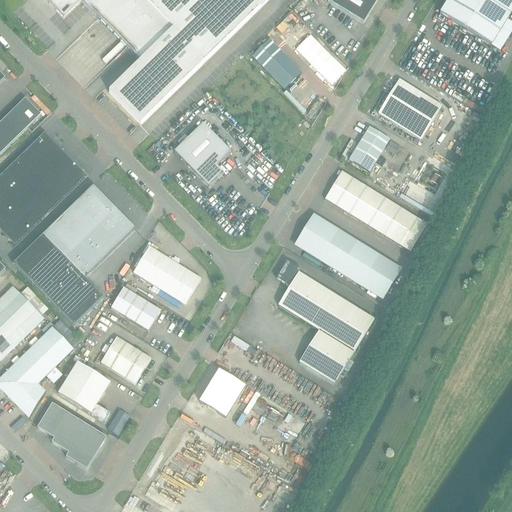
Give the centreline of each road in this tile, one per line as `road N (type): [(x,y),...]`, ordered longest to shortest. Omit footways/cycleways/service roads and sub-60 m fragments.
road 1 (residential): [(239,275),(0,33)]
road 2 (residential): [(239,275),(413,0)]
road 3 (residential): [(94,511),(239,275)]
